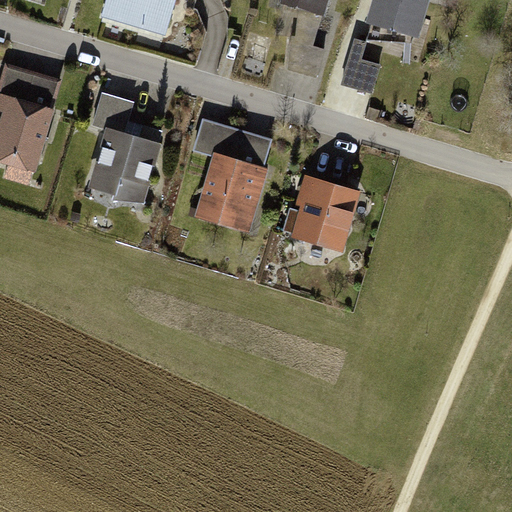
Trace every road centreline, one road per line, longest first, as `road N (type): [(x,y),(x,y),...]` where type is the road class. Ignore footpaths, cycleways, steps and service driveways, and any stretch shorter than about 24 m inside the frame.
road 1 (residential): [(0,23),(511,177)]
road 2 (track): [(511,252),(401,511)]
